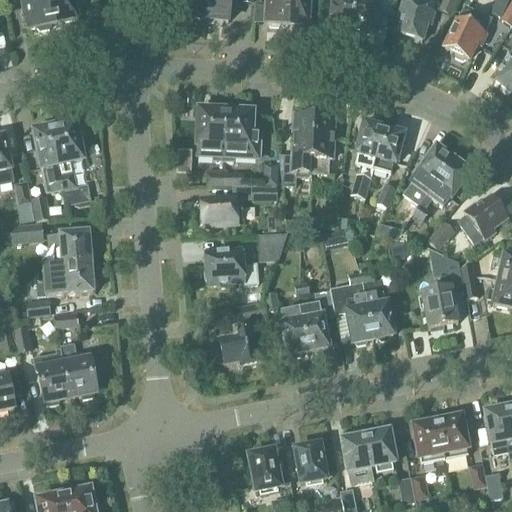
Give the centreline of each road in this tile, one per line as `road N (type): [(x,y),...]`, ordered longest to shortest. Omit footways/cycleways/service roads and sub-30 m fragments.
road 1 (residential): [(511,152),(427,95),(380,82),(130,70)]
road 2 (unclassified): [(161,437),(130,70)]
road 3 (unclassified): [(190,430),(511,363)]
road 4 (residential): [(130,70),(0,94)]
road 5 (unclassified): [(0,467),(129,443)]
